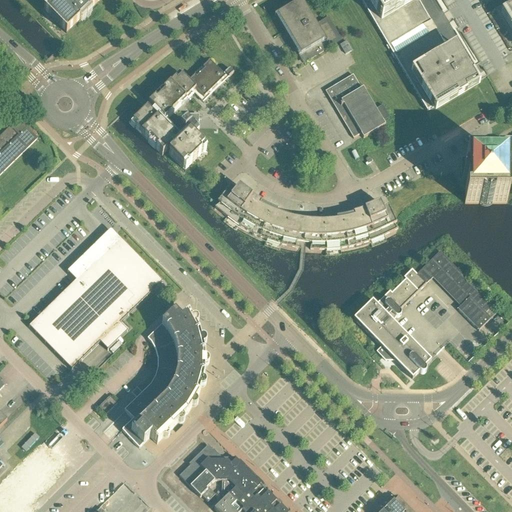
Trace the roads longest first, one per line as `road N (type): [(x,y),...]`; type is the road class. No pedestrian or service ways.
road 1 (tertiary): [(291,336),(118,159)]
road 2 (unclassified): [(93,189),(264,362)]
road 3 (unclassified): [(138,486),(0,346)]
road 4 (unclassified): [(138,486),(264,362)]
road 5 (tertiary): [(78,94),(221,0)]
road 6 (residential): [(475,124),(352,193)]
road 7 (residential): [(301,108),(236,0)]
road 8 (residential): [(352,193),(330,200),(285,193),(242,164)]
road 9 (unclassified): [(93,189),(70,181),(0,246)]
